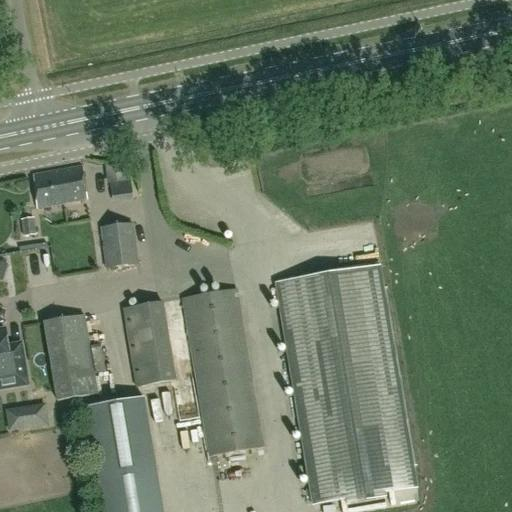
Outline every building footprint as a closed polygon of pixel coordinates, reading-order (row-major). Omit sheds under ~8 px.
[(259,181),(255,162),(224,168),(228,187),(259,181)] [(82,168),(31,177),(37,210),(88,200),(82,168)] [(114,202),(133,199),(129,182),(110,185),(114,202)] [(24,235),(35,234),(34,219),(22,220),(24,235)] [(105,271),(139,267),(133,225),(100,229),(105,271)] [(354,236),(357,246),(374,241),(371,231),(354,236)] [(183,241),(179,250),(199,260),(204,251),(183,241)] [(335,256),(305,260),(307,268),(336,265),(335,256)] [(417,489),(379,267),(275,285),(312,506),(341,501),(342,511),(355,511),(386,507),(384,494),(417,489)] [(208,458),(264,449),(237,291),(182,300),(208,458)] [(122,311),(136,390),(176,383),(163,304),(122,311)] [(56,402),(80,398),(98,395),(85,317),(43,324),(56,402)] [(0,329),(0,392),(30,387),(22,343),(9,345),(5,328),(0,329)] [(94,350),(99,371),(108,369),(104,348),(94,350)] [(168,511),(150,400),(94,409),(110,511),(168,511)] [(58,422),(52,403),(11,416),(17,434),(58,422)]
